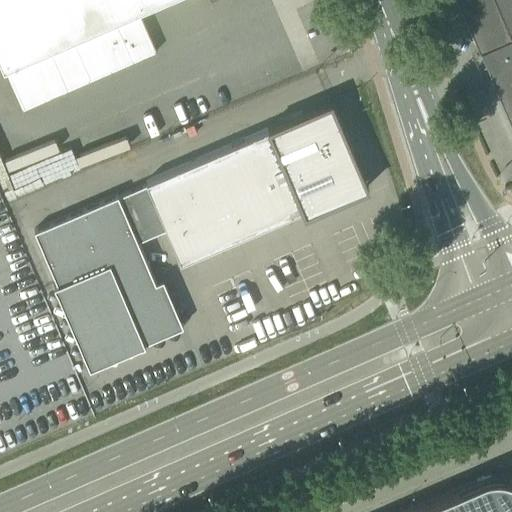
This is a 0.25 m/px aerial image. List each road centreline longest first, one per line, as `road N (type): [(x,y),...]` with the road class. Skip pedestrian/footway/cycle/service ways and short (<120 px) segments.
road 1 (secondary): [(493,294),(0,508)]
road 2 (secondary): [(120,511),(511,342)]
road 3 (tertiary): [(493,294),(380,0)]
road 4 (unclassified): [(458,457),(332,511)]
